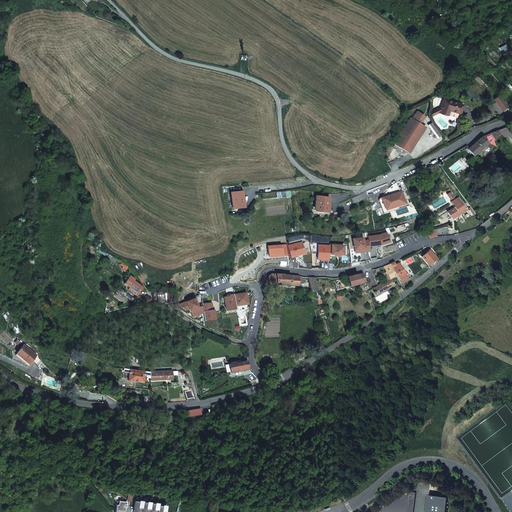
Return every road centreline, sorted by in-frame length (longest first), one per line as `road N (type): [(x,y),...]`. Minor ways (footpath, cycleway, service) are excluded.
road 1 (residential): [(109,0),(170,55),(267,85),(276,93),(290,155),(317,179),(379,182),(511,121)]
road 2 (track): [(250,343),(191,322),(100,245),(65,144)]
road 3 (residential): [(472,236),(337,344),(264,383)]
road 4 (residential): [(261,285),(268,270),(331,276),(383,264),(420,243),(472,236)]
road 5 (residential): [(198,403),(72,403),(0,372)]
road 6 (residential): [(340,511),(418,460),(463,470),(495,511)]
road 7 (residential): [(198,403),(187,368),(113,365),(74,344)]
road 8 (residential): [(417,0),(511,99)]
